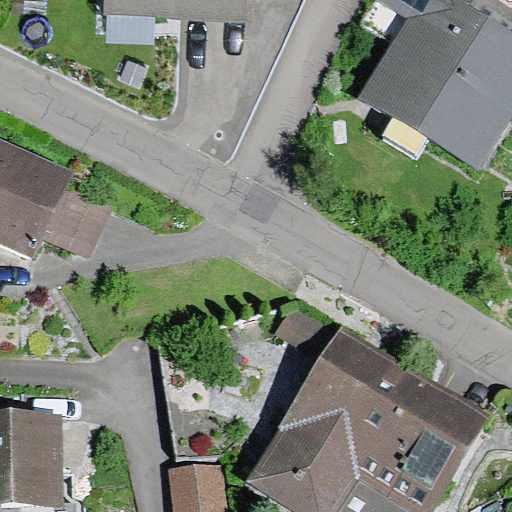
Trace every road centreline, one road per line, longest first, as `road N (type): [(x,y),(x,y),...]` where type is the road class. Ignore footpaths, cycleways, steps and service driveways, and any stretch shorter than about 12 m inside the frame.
road 1 (residential): [(221,194),(511,363)]
road 2 (residential): [(0,83),(221,194)]
road 3 (residential): [(334,0),(221,194)]
